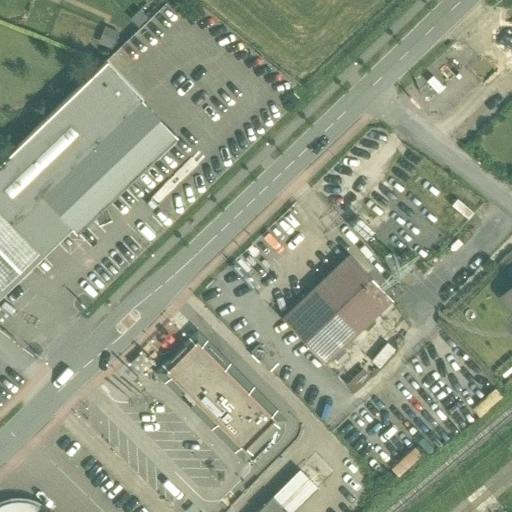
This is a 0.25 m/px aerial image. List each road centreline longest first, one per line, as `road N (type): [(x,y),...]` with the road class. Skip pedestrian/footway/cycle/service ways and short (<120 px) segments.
road 1 (secondary): [(370,89),(0,449)]
road 2 (residential): [(511,204),(370,89)]
road 3 (secondary): [(462,0),(370,89)]
